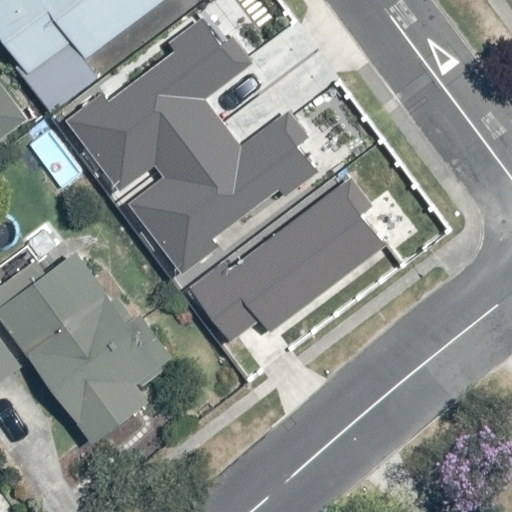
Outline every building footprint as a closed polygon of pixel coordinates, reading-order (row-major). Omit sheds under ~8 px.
[(171,0),(0,0),(0,24),(26,60),(21,65),(56,112),(106,75),(93,58),(171,0)] [(167,175),(134,200),(188,272),(225,244),(220,237),(285,188),(292,196),(327,170),(307,143),(316,137),(294,108),(246,144),(209,95),(257,60),(239,36),(228,45),(208,18),(178,41),(184,49),(115,100),(108,90),(71,118),(125,190),(159,164),(167,175)] [(0,139),(30,117),(0,76),(0,139)] [(229,261),(196,287),(236,339),(266,316),(277,330),(394,242),(371,212),(379,205),(356,176),(235,269),(229,261)] [(0,295),(7,305),(1,309),(96,437),(153,394),(144,382),(182,353),(148,307),(136,316),(85,247),(54,270),(45,258),(0,290),(0,295)]
